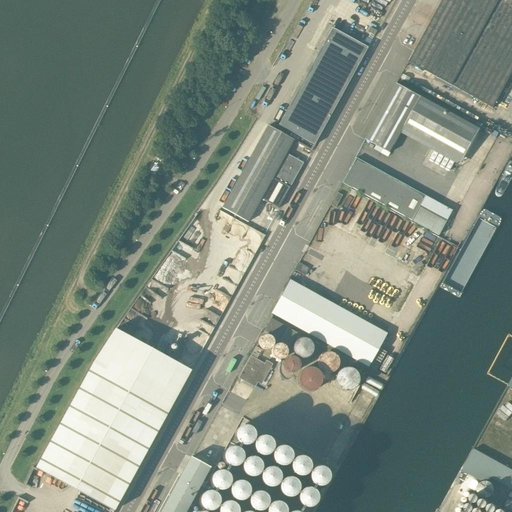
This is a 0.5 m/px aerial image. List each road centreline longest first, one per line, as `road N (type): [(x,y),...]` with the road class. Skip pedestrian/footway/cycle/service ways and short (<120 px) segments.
road 1 (unknown): [(335,0),(212,194),(210,254),(74,486),(47,498),(0,472)]
road 2 (unclassified): [(408,0),(126,511)]
road 3 (unclassified): [(0,472),(60,352),(197,160),(295,0)]
